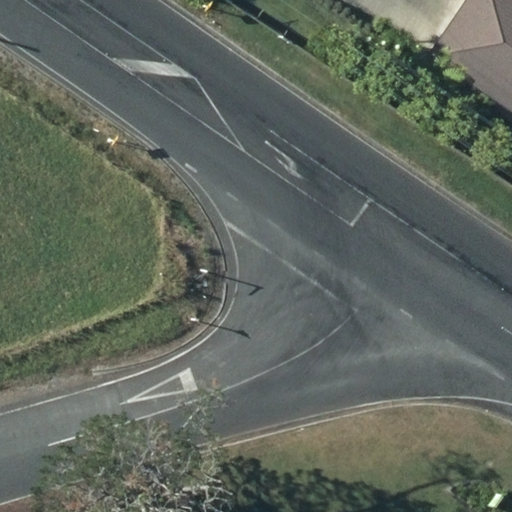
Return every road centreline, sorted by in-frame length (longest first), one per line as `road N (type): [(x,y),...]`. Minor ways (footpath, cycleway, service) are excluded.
road 1 (secondary): [(20,0),(397,263)]
road 2 (residential): [(0,463),(215,393),(299,356),(363,311),(397,263)]
road 3 (secondary): [(397,263),(511,335)]
